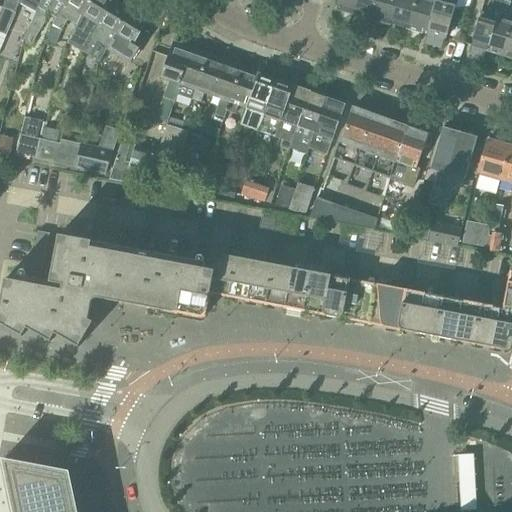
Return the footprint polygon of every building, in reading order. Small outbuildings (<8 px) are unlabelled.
[(18,0),(18,2),(36,13),(37,14),(44,0),(18,0)] [(36,13),(23,41),(32,46),(50,15),(56,19),(52,25),(54,26),(69,0),(44,0),(37,14),(36,13)] [(69,0),(54,26),(61,31),(68,20),(77,26),(82,15),(90,0),(69,0)] [(77,26),(68,43),(83,52),(115,1),(113,0),(90,0),(82,15),(77,26)] [(339,0),(338,7),(340,11),(353,15),(357,0),(339,0)] [(357,0),(353,15),(371,20),(377,0),(357,0)] [(377,0),(371,20),(389,25),(395,0),(377,0)] [(395,0),(389,25),(407,30),(416,0),(395,0)] [(416,0),(407,30),(426,36),(436,0),(416,0)] [(436,0),(426,36),(443,41),(446,41),(456,0),(436,0)] [(481,14),(471,47),(487,52),(502,0),(493,0),(489,15),(488,16),(481,14)] [(502,0),(487,52),(502,56),(511,23),(505,21),(510,3),(507,2),(502,0)] [(115,1),(83,52),(99,62),(107,49),(131,11),(115,1)] [(0,51),(16,13),(3,8),(0,15),(0,51)] [(131,11),(107,49),(130,64),(146,38),(145,38),(147,34),(142,31),(148,21),(131,11)] [(511,23),(502,56),(511,59),(511,22),(511,23)] [(166,99),(160,117),(169,120),(170,118),(177,95),(181,85),(178,84),(189,51),(172,45),(160,78),(172,82),(166,99)] [(181,85),(177,95),(191,100),(191,99),(206,57),(189,51),(178,84),(181,85)] [(206,57),(191,99),(201,103),(204,93),(212,96),(223,63),(206,57)] [(223,63),(212,96),(221,99),(217,108),(218,108),(216,115),(225,118),(227,111),(226,111),(240,69),(223,63)] [(240,69),(226,111),(227,111),(235,114),(238,105),(246,108),(257,75),(240,69)] [(246,108),(239,126),(258,132),(276,82),(257,75),(246,108)] [(276,82),(258,132),(275,139),(281,120),(293,88),(276,82)] [(281,120),(275,139),(283,141),(280,149),(289,152),(290,149),(292,143),(298,126),(309,94),(308,93),(307,91),(302,89),(300,90),(293,88),(281,120)] [(292,143),(290,149),(307,154),(309,148),(315,132),(326,100),(309,94),(298,126),(292,143)] [(315,132),(309,148),(317,151),(326,154),(332,139),(344,106),(342,105),(341,103),(336,101),(333,102),(326,100),(315,132)] [(364,131),(369,115),(370,113),(356,108),(355,110),(353,109),(341,141),(340,141),(339,142),(333,159),(334,160),(355,167),(367,132),(364,131)] [(375,117),(369,115),(364,131),(367,132),(355,167),(372,173),(378,156),(390,122),(388,122),(389,120),(376,115),(375,117)] [(25,119),(17,155),(35,159),(44,123),(25,119)] [(184,127),(199,132),(202,124),(186,119),(184,126),(184,127)] [(390,179),(391,179),(397,162),(409,129),(408,129),(390,122),(378,156),(372,173),(390,179)] [(202,124),(199,132),(218,138),(220,131),(202,124)] [(179,160),(188,132),(167,125),(167,127),(166,127),(157,154),(121,143),(108,180),(124,183),(128,171),(166,182),(173,159),(179,160)] [(438,173),(428,204),(437,207),(439,208),(444,189),(460,133),(444,128),(431,171),(438,173)] [(397,162),(391,179),(413,187),(419,170),(416,168),(427,136),(409,129),(397,162)] [(444,189),(439,208),(441,208),(446,210),(447,210),(456,178),(457,178),(465,180),(477,138),(460,133),(444,189)] [(1,136),(0,138),(0,157),(9,160),(14,139),(1,136)] [(40,140),(36,159),(55,164),(60,144),(40,140)] [(60,144),(55,164),(75,168),(80,145),(61,141),(60,144)] [(487,141),(478,171),(502,178),(511,145),(497,142),(497,144),(487,141)] [(80,145),(75,168),(106,175),(113,152),(80,145)] [(511,145),(502,178),(511,180),(511,145)] [(209,181),(207,192),(216,194),(218,184),(209,181)] [(241,196),(254,200),(259,186),(245,181),(241,196)] [(298,183),(296,190),(289,209),(305,212),(314,188),(298,183)] [(220,185),(217,194),(234,199),(236,189),(220,185)] [(259,186),(254,200),(265,204),(270,189),(259,186)] [(275,207),(289,209),(296,190),(282,186),(275,207)] [(327,222),(334,204),(337,195),(323,189),(320,189),(310,219),(327,222)] [(334,204),(327,222),(352,226),(357,213),(334,204)] [(505,207),(497,205),(492,231),(505,233),(506,227),(502,226),(505,207)] [(374,230),(378,220),(357,213),(352,226),(374,230)] [(414,216),(411,226),(409,236),(428,240),(433,220),(414,216)] [(462,244),(489,249),(491,236),(489,235),(491,226),(492,218),(483,217),(482,224),(467,221),(462,244)] [(43,270),(50,234),(38,232),(31,268),(43,270)] [(492,233),(491,236),(489,249),(489,252),(499,254),(502,235),(492,233)] [(208,301),(214,271),(213,271),(99,249),(92,244),(92,242),(59,236),(50,283),(63,286),(62,290),(5,280),(0,308),(0,324),(11,331),(15,325),(27,329),(39,336),(43,330),(55,334),(67,341),(71,335),(84,340),(93,323),(89,320),(92,304),(95,300),(98,299),(118,303),(117,303),(121,304),(121,303),(146,308),(146,309),(149,309),(174,313),(174,314),(177,315),(178,314),(200,318),(201,318),(202,318),(203,318),(204,317),(205,316),(206,315),(207,313),(209,301),(208,301)] [(214,271),(208,301),(209,301),(211,298),(212,296),(216,296),(227,298),(228,298),(233,272),(237,252),(232,251),(231,257),(216,254),(213,268),(213,271),(214,271)] [(233,272),(228,298),(230,298),(245,301),(247,302),(252,275),(255,262),(241,259),(242,253),(237,252),(233,272)] [(252,275),(247,302),(249,302),(264,305),(266,305),(271,279),(275,259),(270,258),(269,264),(255,262),(252,275)] [(271,279),(266,305),(268,305),(283,308),(285,309),(290,282),(292,269),(278,266),(279,260),(275,259),(271,279)] [(290,282),(285,309),(286,309),(302,312),(304,312),(309,286),(312,266),(308,266),(307,271),(292,269),(290,282)] [(309,286),(304,312),(305,313),(321,316),(323,316),(328,290),(330,276),(316,273),(317,267),(312,266),(309,286)] [(504,303),(503,309),(511,310),(511,271),(510,271),(505,297),(504,303)] [(328,290),(323,316),(324,316),(340,319),(341,319),(346,293),(350,274),(345,273),(344,279),(330,276),(328,290)] [(346,293),(341,319),(343,320),(368,324),(368,325),(370,325),(375,299),(377,285),(354,280),(355,274),(350,274),(346,293)] [(375,299),(370,325),(371,325),(397,330),(398,330),(403,304),(407,284),(402,283),(402,284),(401,289),(377,285),(375,299)] [(403,304),(398,330),(400,331),(415,333),(417,334),(422,308),(425,294),(410,291),(411,285),(407,284),(403,304)] [(422,308),(417,334),(419,334),(434,337),(436,337),(441,311),(444,291),(440,291),(439,296),(425,294),(422,308)] [(441,311),(436,337),(438,338),(453,341),(455,341),(460,315),(462,301),(448,298),(449,292),(444,291),(441,311)] [(460,315),(455,341),(456,341),(472,344),(474,345),(478,318),(482,299),(478,298),(477,298),(476,304),(462,301),(460,315)] [(478,318),(474,345),(475,345),(491,348),(493,348),(498,322),(497,322),(499,308),(485,305),(487,299),(482,299),(478,318)] [(498,322),(493,348),(494,348),(505,350),(506,351),(506,350),(507,350),(508,350),(509,350),(509,349),(510,349),(511,348),(511,347),(511,346),(511,345),(511,310),(503,309),(499,308),(497,322),(498,322)] [(460,511),(463,511),(477,511),(474,454),(458,455),(460,511)] [(77,511),(73,494),(73,491),(69,472),(4,460),(3,460),(14,511),(77,511)]
